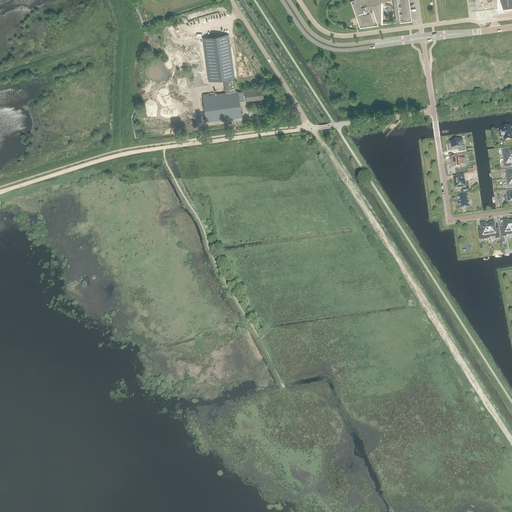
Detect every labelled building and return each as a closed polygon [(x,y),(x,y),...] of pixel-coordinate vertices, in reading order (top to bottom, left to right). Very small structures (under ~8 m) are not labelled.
[(384,0),(393,0),(394,5),(394,6),(395,7),(395,8),(396,8),(396,9),(396,10),(396,11),(396,12),(396,13),(396,14),(395,15),(396,22),(411,20),(408,0),(351,0),(353,6),(354,6),(355,9),(354,9),(360,27),(366,26),(365,24),(376,23),(377,24),(377,25),(382,24),(382,23),(381,24),(380,1),(384,0)] [(511,0),(497,0),(500,6),(498,7),(503,7),(503,8),(511,7),(511,0)] [(242,118),(240,101),(246,100),(246,101),(264,99),(262,87),(245,90),(245,91),(238,92),(238,91),(235,92),(234,78),(235,78),(229,35),(203,38),(208,81),(223,79),(225,93),(203,96),(206,122),(242,118)] [(510,141),(511,141),(511,140),(511,137),(511,136),(511,131),(510,131),(510,129),(510,128),(503,129),(503,130),(501,130),(501,132),(501,133),(502,138),(504,138),(505,142),(507,141),(507,142),(510,141)] [(458,141),(447,145),(448,151),(459,149),(459,151),(465,150),(465,146),(464,147),(463,141),(458,141)] [(503,159),(511,157),(511,151),(509,152),(508,149),(502,150),(503,159)] [(451,158),(452,165),(453,169),(460,168),(460,166),(465,165),(464,160),(459,160),(459,157),(451,158)] [(511,157),(503,159),(504,168),(511,168),(510,164),(511,164),(511,157)] [(465,184),(464,177),(454,178),(456,189),(462,189),(462,192),(470,191),(469,183),(465,184)] [(457,198),(459,209),(469,208),(468,196),(457,198)] [(511,235),(510,223),(508,223),(508,222),(504,222),(505,229),(501,230),(502,238),(506,237),(506,236),(511,235)] [(490,225),(488,226),(490,238),(496,237),(496,240),(500,239),(499,230),(495,231),(494,224),(490,224),(490,225)] [(481,225),(482,233),(479,233),(480,241),(486,240),(490,239),(490,238),(488,226),(486,226),(485,225),(481,225)]
